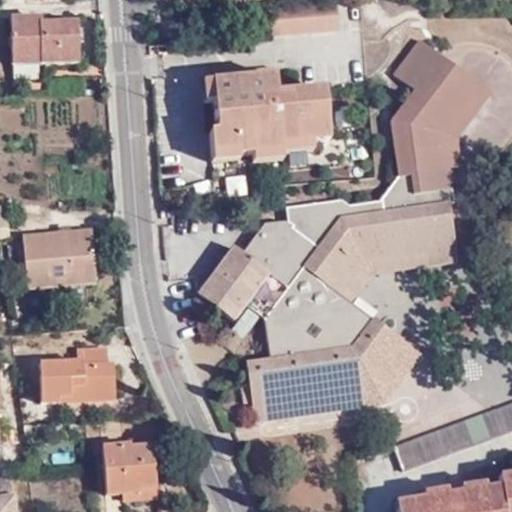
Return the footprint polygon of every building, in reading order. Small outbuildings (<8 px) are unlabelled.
[(200,0),(179,0),(179,10),(201,9),(200,0)] [(200,0),(201,9),(205,8),(214,8),(213,0),(200,0)] [(213,0),(214,8),(230,7),(229,0),(213,0)] [(338,28),(335,0),(323,0),(268,4),(270,34),(338,28)] [(33,25),(33,17),(10,17),(11,66),(76,65),(76,24),(41,25),(33,25)] [(443,74),(451,64),(420,40),(394,74),(413,91),(391,120),(399,176),(379,204),(348,207),(344,202),(287,207),(287,220),(264,224),(241,255),(232,248),(196,295),(232,323),(245,307),(249,310),(260,318),(263,321),(267,359),(245,362),(252,412),(376,394),(411,349),(371,319),(366,326),(336,302),(365,263),(426,254),(428,268),(456,264),(447,206),(453,204),(448,169),(442,136),(471,99),(443,74)] [(489,94),(451,64),(443,74),(471,99),(442,136),(448,169),(459,168),(454,139),(489,94)] [(208,131),(210,152),(238,150),(238,155),(251,153),(281,151),(281,144),(311,142),(328,140),(322,88),(276,92),(273,66),(209,72),(211,80),(212,100),(215,130),(208,131)] [(204,100),(212,100),(211,80),(202,81),(204,100)] [(281,144),(281,151),(311,150),(311,142),(281,144)] [(238,150),(210,152),(211,161),(239,158),(238,155),(238,150)] [(281,151),(251,153),(252,161),(282,158),(281,151)] [(95,285),(92,232),(22,237),(26,289),(95,285)] [(373,276),(428,268),(426,254),(365,263),(336,302),(366,326),(371,319),(351,304),(373,276)] [(260,318),(249,310),(231,334),(242,342),(260,318)] [(68,396),(68,400),(114,398),(112,362),(106,363),(106,348),(74,348),(74,361),(38,362),(39,401),(57,401),(56,396),(68,396)] [(376,394),(252,412),(254,423),(385,405),(422,357),(411,349),(376,394)] [(511,403),(394,447),(402,472),(511,431),(511,403)] [(128,442),(128,446),(128,449),(137,449),(137,441),(128,442)] [(128,449),(128,446),(102,448),(104,497),(120,496),(138,495),(138,490),(154,489),(151,448),(137,449),(128,449)] [(500,488),(503,511),(511,511),(511,474),(499,477),(500,488)] [(14,511),(12,481),(0,482),(0,511),(14,511)] [(422,492),(423,499),(484,490),(483,485),(422,492)] [(503,511),(500,488),(484,490),(423,499),(394,504),(395,511),(503,511)] [(138,495),(120,496),(121,503),(155,501),(154,489),(138,490),(138,495)]
